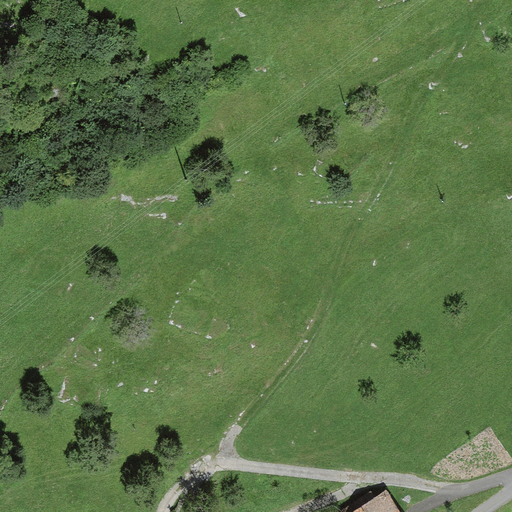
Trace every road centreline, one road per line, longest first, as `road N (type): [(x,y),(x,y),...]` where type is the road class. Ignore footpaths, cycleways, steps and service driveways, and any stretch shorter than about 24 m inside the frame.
road 1 (track): [(179,511),(304,343),(426,94)]
road 2 (track): [(462,488),(215,459)]
